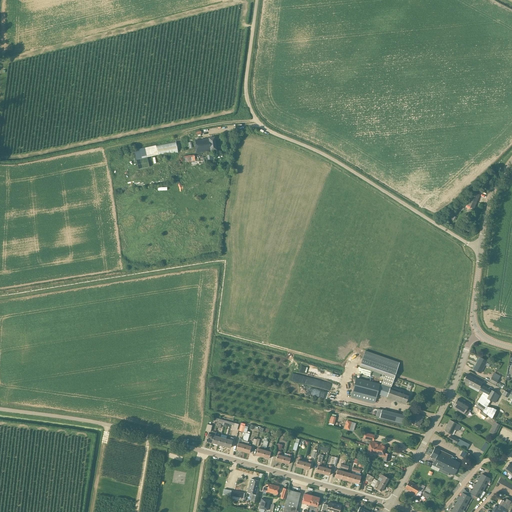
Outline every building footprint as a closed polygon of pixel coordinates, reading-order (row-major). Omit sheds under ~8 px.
[(196,152),(211,150),(216,149),(214,137),(194,140),(196,152)] [(145,148),(147,157),(157,155),(155,146),(145,148)] [(186,173),(185,168),(205,165),(203,153),(197,154),(194,154),(184,155),(185,162),(174,163),(176,175),(186,173)] [(486,176),(481,181),(484,184),(490,179),(486,176)] [(473,188),(472,192),(466,205),(473,208),(481,191),(473,188)] [(377,394),(386,397),(405,404),(409,394),(390,387),(399,362),(365,350),(359,366),(385,375),(382,384),(380,383),(356,377),(350,397),(375,404),(377,394)] [(473,369),(480,373),(486,361),(479,357),(473,369)] [(475,407),(478,408),(485,413),(492,418),(496,410),(492,408),(485,406),(489,400),(495,403),(499,396),(496,392),(491,390),(489,395),(487,394),(490,390),(481,384),(482,382),(467,374),(463,381),(483,392),(477,402),(478,403),(475,407)] [(302,392),(312,394),(313,388),(303,386),(302,392)] [(452,407),(463,414),(468,405),(457,398),(452,407)] [(396,422),(399,413),(379,408),(377,417),(396,422)] [(479,410),(476,414),(483,419),(486,415),(479,410)] [(413,418),(411,423),(419,426),(423,417),(413,413),(411,417),(413,418)] [(333,424),(335,417),(328,415),(327,422),(333,424)] [(449,420),(444,430),(452,434),(457,423),(449,420)] [(490,432),(494,434),(500,424),(496,421),(490,432)] [(231,422),(230,425),(234,426),(233,429),(237,430),(239,425),(231,422)] [(247,442),(248,439),(247,438),(245,438),(246,433),(244,433),(242,440),(241,443),(238,443),(236,450),(243,452),(246,442),(247,442)] [(373,441),(374,437),(375,435),(365,433),(363,438),(373,441)] [(206,441),(212,443),(214,435),(208,434),(206,441)] [(220,437),(214,435),(212,443),(218,445),(220,437)] [(451,441),(456,443),(466,449),(469,444),(450,435),(448,439),(451,441)] [(226,439),(220,437),(218,445),(224,446),(226,439)] [(226,439),(224,446),(230,448),(232,440),(233,438),(231,437),(230,437),(230,440),(226,439)] [(256,455),(263,457),(264,450),(265,447),(266,447),(268,442),(266,441),(266,438),(265,438),(261,449),(258,448),(256,455)] [(370,441),(369,445),(375,447),(375,448),(379,449),(380,448),(385,450),(386,445),(370,441)] [(246,442),(243,452),(250,453),(251,446),(248,445),(248,442),(247,442),(246,442)] [(375,447),(369,445),(367,454),(372,455),(372,454),(384,457),(383,459),(388,461),(390,454),(385,453),(384,453),(385,450),(380,448),(379,449),(375,448),(375,447)] [(452,456),(435,447),(434,447),(435,447),(430,456),(435,459),(432,465),(439,468),(438,470),(438,471),(448,475),(449,473),(454,475),(460,463),(451,458),(452,456)] [(271,452),(264,450),(263,457),(269,459),(271,452)] [(275,460),(282,462),(284,456),(280,455),(281,452),(278,451),(275,460)] [(287,457),(284,456),(282,462),(289,464),(291,455),(288,454),(287,457)] [(296,466),(302,468),(304,462),(301,461),(302,458),(299,457),(296,466)] [(304,462),(302,468),(309,470),(311,460),(308,459),(307,462),(304,462)] [(316,472),(322,474),(324,467),(321,466),(322,463),(318,462),(316,472)] [(324,467),(322,474),(329,475),(331,466),(328,465),(327,468),(324,467)] [(337,469),(335,477),(341,479),(343,471),(344,468),(341,468),(340,470),(337,469)] [(354,474),(352,482),(358,484),(360,476),(361,473),(359,473),(360,470),(356,468),(355,472),(354,474)] [(349,473),(343,471),(341,479),(346,480),(349,473)] [(349,473),(346,480),(352,482),(354,474),(349,473)] [(382,479),(380,482),(382,484),(385,485),(389,478),(381,474),(379,477),(382,479)] [(477,477),(476,480),(478,481),(478,480),(486,485),(490,478),(482,474),(479,478),(477,477)] [(251,479),(247,492),(256,494),(259,481),(251,479)] [(421,484),(420,486),(409,480),(405,488),(416,494),(418,489),(422,491),(425,487),(421,484)] [(474,483),(472,486),(474,487),(474,486),(482,491),(486,485),(478,480),(478,481),(476,484),(474,483)] [(382,484),(380,482),(377,481),(374,487),(381,492),(385,485),(382,484)] [(267,493),(267,492),(277,494),(279,486),(269,484),(268,489),(261,487),(260,493),(265,495),(265,492),(267,493)] [(470,489),(469,492),(479,497),(482,491),(474,486),(474,487),(472,491),(470,489)] [(245,493),(224,489),(223,495),(225,496),(225,498),(230,499),(230,496),(232,496),(231,499),(243,501),(245,493)] [(297,511),(298,511),(296,510),(300,493),(289,490),(283,511),(297,511)] [(458,496),(456,499),(458,500),(458,499),(466,504),(470,497),(462,493),(460,497),(458,496)] [(301,503),(309,505),(311,496),(304,494),(301,503)] [(311,496),(309,505),(308,508),(314,509),(314,506),(316,506),(319,497),(311,496)] [(499,504),(508,509),(510,505),(511,505),(511,501),(506,498),(504,501),(501,500),(499,504)] [(454,502),(453,505),(455,506),(455,505),(463,510),(466,504),(458,499),(458,500),(456,503),(454,502)] [(262,501),(260,509),(269,511),(271,503),(262,501)] [(326,511),(327,510),(333,511),(339,511),(341,505),(329,502),(328,506),(323,504),(321,511),(326,511)]
